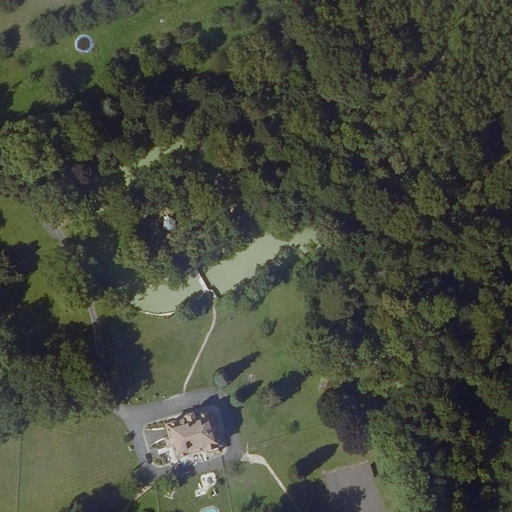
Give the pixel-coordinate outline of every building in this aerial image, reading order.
[(86,34),(75,40),(82,52),(92,46),(86,34)] [(427,56),(413,68),(423,81),(427,79),(433,86),(441,80),(435,72),(437,70),(427,56)] [(184,212),(177,213),(176,223),(181,228),(189,226),(188,217),(184,212)] [(164,226),(171,229),(175,220),(168,217),(164,226)] [(350,365),(348,362),(346,367),(345,370),(346,374),(348,376),(350,378),(354,379),(358,380),(358,376),(351,374),(349,372),(349,368),(350,365)] [(186,452),(188,458),(216,450),(217,453),(231,449),(230,445),(231,444),(227,425),(230,424),(227,415),(224,415),(223,412),(207,416),(206,413),(196,416),(197,419),(179,425),(179,428),(175,430),(181,453),(186,452)]
